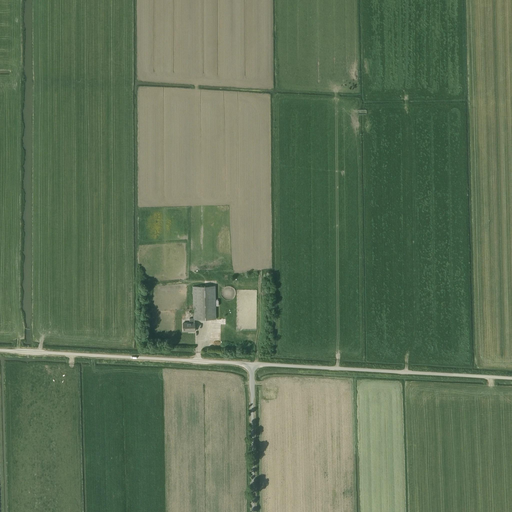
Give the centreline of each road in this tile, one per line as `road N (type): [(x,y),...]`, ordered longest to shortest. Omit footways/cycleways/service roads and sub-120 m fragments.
road 1 (unclassified): [(252,364),(511,378)]
road 2 (unclassified): [(252,364),(0,350)]
road 3 (unclassified): [(253,511),(252,364)]
